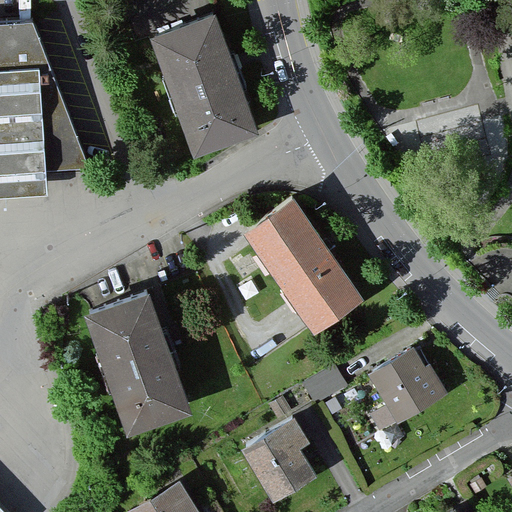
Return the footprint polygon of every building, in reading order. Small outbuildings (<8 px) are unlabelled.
[(217,0),(209,0),(151,18),(193,146),(260,125),(217,0)] [(33,21),(0,23),(0,176),(90,171),(86,159),(33,21)] [(45,166),(0,168),(0,198),(47,196),(45,166)] [(293,202),(244,236),(312,333),(361,299),(293,202)] [(144,285),(80,308),(122,427),(186,404),(144,285)] [(418,329),(364,358),(393,409),(446,380),(418,329)] [(315,394),(347,380),(339,362),(307,376),(315,394)] [(300,394),(241,430),(276,487),(334,451),(300,394)] [(212,511),(186,459),(121,492),(131,511),(212,511)] [(474,511),(462,489),(420,511),(474,511)]
